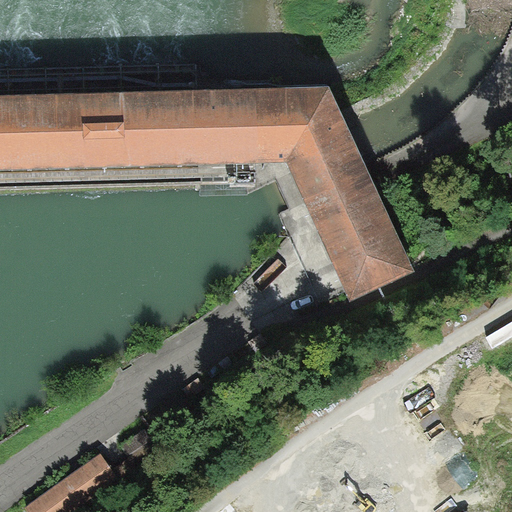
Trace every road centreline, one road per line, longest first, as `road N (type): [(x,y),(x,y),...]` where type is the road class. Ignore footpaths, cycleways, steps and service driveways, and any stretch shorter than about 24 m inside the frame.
road 1 (unclassified): [(413,280),(325,325),(222,324),(0,485)]
road 2 (residential): [(511,302),(201,511)]
